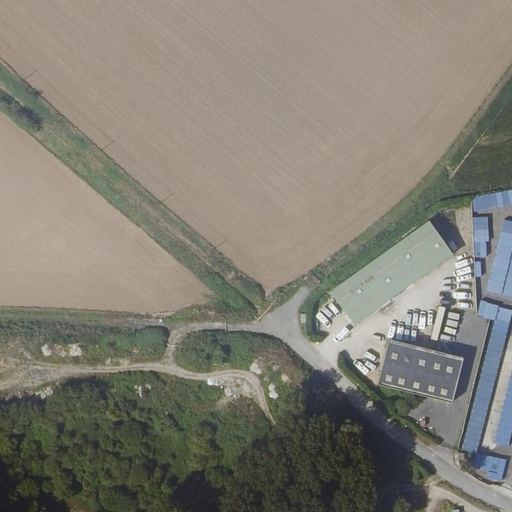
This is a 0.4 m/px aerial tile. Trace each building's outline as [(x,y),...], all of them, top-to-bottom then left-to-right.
[(474,209),(511,205),(511,191),(472,195),(474,209)] [(470,206),(459,206),(461,244),(472,244),(470,206)] [(424,212),(322,292),(349,326),(451,246),(424,212)] [(473,218),(475,257),(489,257),(487,217),(473,218)] [(511,221),(503,220),(488,291),(511,296),(511,221)] [(482,276),(483,262),(476,262),(475,276),(482,276)] [(464,450),(479,453),(511,308),(481,301),(477,317),(494,321),(491,333),(488,332),(486,342),(488,343),(464,450)] [(440,341),(445,307),(438,306),(433,340),(440,341)] [(447,324),(457,327),(461,315),(450,312),(447,324)] [(455,401),(465,355),(383,335),(371,381),(455,401)] [(59,356),(59,364),(93,359),(92,352),(59,356)] [(511,374),(497,444),(511,447),(511,374)] [(107,375),(107,401),(117,400),(116,375),(107,375)] [(168,395),(169,387),(157,386),(157,388),(148,387),(149,378),(139,377),(138,392),(168,395)] [(474,469),(488,471),(487,479),(503,481),(506,459),(476,455),(474,469)]
